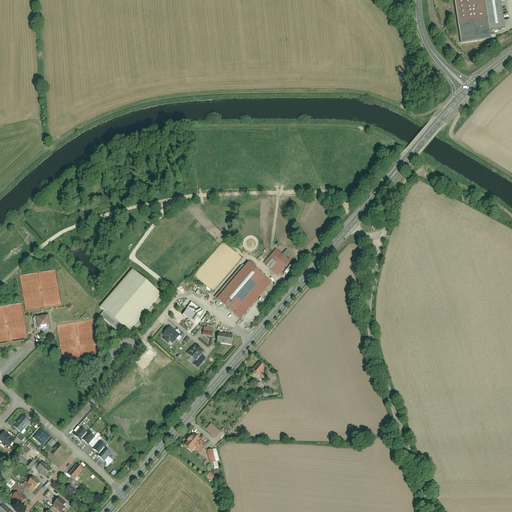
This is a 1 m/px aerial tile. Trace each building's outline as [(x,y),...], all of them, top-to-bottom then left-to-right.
[(453,0),(459,44),(490,40),(489,31),(503,29),(499,0),(453,0)] [(291,261),(277,249),(264,263),(279,276),(291,261)] [(272,282),(248,262),(217,299),(240,319),(272,282)] [(126,331),(159,292),(130,267),(97,305),(102,310),(98,314),(118,331),(121,327),(126,331)] [(204,311),(191,302),(187,309),(200,317),(204,311)] [(35,319),(36,330),(47,329),(46,318),(35,319)] [(181,335),(170,326),(163,335),(165,337),(163,339),(169,344),(171,341),(174,344),(181,335)] [(214,328),(204,327),(203,336),(212,338),(214,328)] [(218,333),(216,343),(232,346),(233,335),(218,333)] [(204,352),(196,345),(188,355),(196,362),(202,355),(204,352)] [(207,359),(202,355),(196,362),(193,365),(198,369),(207,359)] [(257,363),(251,371),(257,376),(259,374),(264,369),(257,363)] [(258,383),(252,390),(257,394),(263,387),(258,383)] [(241,400),(235,407),(238,410),(244,403),(241,400)] [(21,417),(12,428),(20,434),(29,423),(21,417)] [(211,425),(205,432),(214,439),(220,433),(211,425)] [(75,434),(72,437),(78,442),(80,440),(87,446),(88,445),(92,448),(91,450),(97,455),(95,457),(102,463),(104,462),(109,466),(112,462),(107,457),(110,454),(103,449),(105,447),(98,442),(101,439),(90,430),(86,434),(77,426),(73,432),(75,434)] [(39,430),(32,439),(41,447),(48,438),(39,430)] [(4,432),(0,436),(0,443),(7,449),(14,441),(4,432)] [(202,447),(198,444),(200,441),(192,435),(182,446),(191,453),(194,449),(198,452),(202,447)] [(46,444),(50,448),(55,442),(51,439),(46,444)] [(48,455),(55,461),(63,452),(56,445),(48,455)] [(30,460),(24,466),(28,470),(34,464),(30,460)] [(38,460),(32,468),(44,478),(51,471),(38,460)] [(76,465),(67,475),(74,481),(82,471),(76,465)] [(208,473),(204,477),(211,482),(214,478),(208,473)] [(29,477),(23,485),(32,491),(38,483),(29,477)] [(5,486),(14,493),(18,487),(10,480),(5,486)] [(66,486),(62,492),(71,499),(75,493),(66,486)] [(16,492),(11,499),(19,506),(25,499),(16,492)] [(57,499),(51,506),(57,511),(60,511),(65,506),(57,499)]
